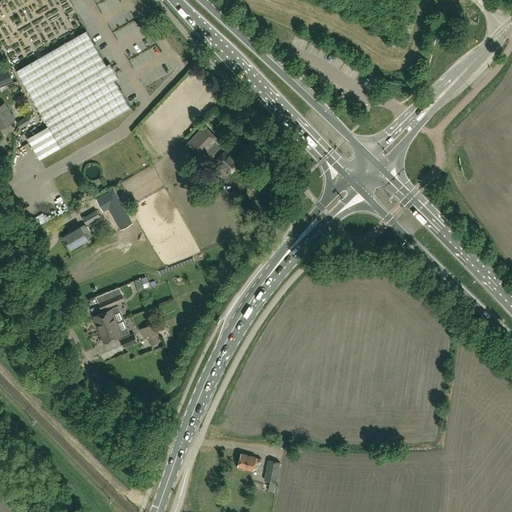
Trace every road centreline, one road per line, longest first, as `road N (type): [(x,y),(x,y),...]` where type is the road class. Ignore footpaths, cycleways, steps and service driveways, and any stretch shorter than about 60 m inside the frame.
road 1 (unclassified): [(181,444),(128,424),(107,404),(0,207)]
road 2 (primary): [(174,0),(347,177)]
road 3 (primary): [(368,156),(201,0)]
road 4 (primary): [(359,190),(511,339)]
road 5 (primary): [(273,270),(224,345),(184,436)]
road 6 (primary): [(511,304),(381,168)]
road 7 (tertiary): [(414,120),(506,29)]
